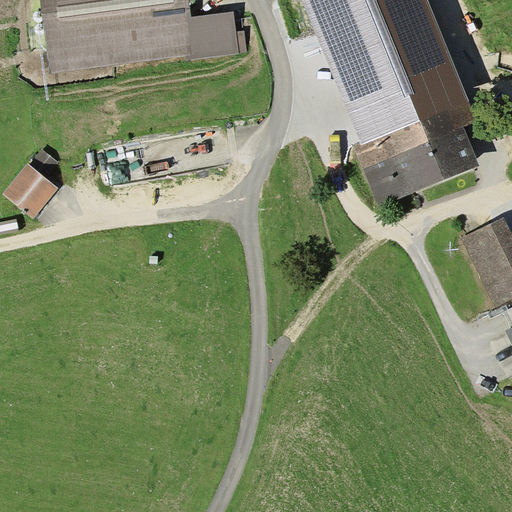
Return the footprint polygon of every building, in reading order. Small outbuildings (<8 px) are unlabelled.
[(40,0),(50,72),(185,55),(192,54),(187,17),(192,17),(189,0),(40,0)] [(428,0),(302,0),(360,142),(361,145),(469,101),(428,0)] [(192,17),(187,17),(192,54),(185,55),(186,61),(239,53),(236,31),(234,11),(192,17)] [(244,30),(236,31),(239,53),(247,52),(244,30)] [(360,142),(353,144),(379,206),(480,165),(464,125),(477,120),(469,101),(361,145),(360,142)] [(30,165),(46,178),(59,162),(42,149),(30,165)] [(28,163),(3,194),(33,219),(59,188),(46,178),(30,165),(28,163)] [(511,232),(505,217),(462,237),(496,309),(506,305),(508,309),(511,307),(511,232)] [(511,307),(508,309),(506,305),(496,309),(489,313),(491,318),(504,312),(511,327),(511,326),(511,307)]
